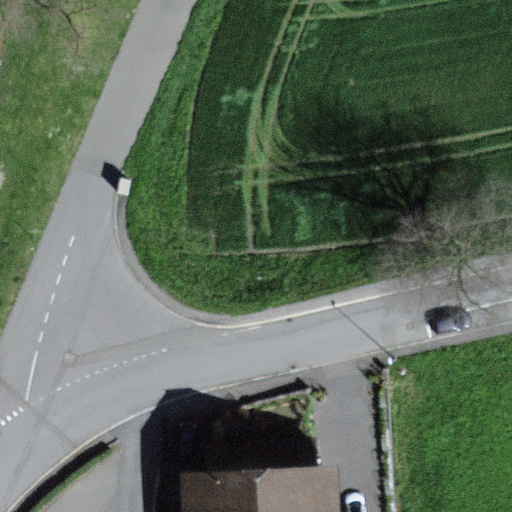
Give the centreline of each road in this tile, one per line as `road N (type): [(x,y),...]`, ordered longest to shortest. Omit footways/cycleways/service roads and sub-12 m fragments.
road 1 (residential): [(171,0),(42,329),(37,379),(53,431)]
road 2 (unclassified): [(511,291),(294,342),(132,393)]
